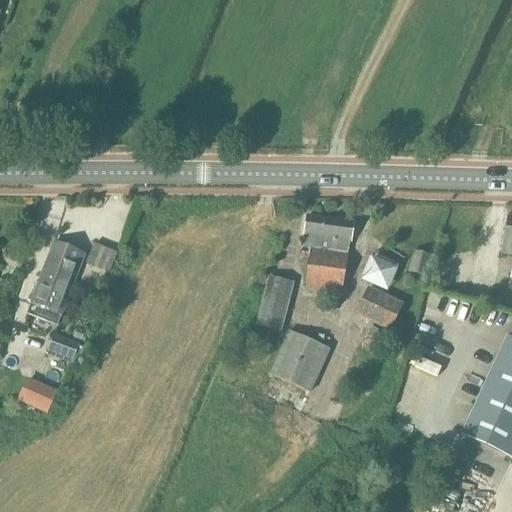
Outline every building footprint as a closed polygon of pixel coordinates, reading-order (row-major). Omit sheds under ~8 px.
[(341,295),(352,224),(306,217),(300,257),(308,258),(303,289),(341,295)] [(511,217),(506,217),(500,254),(511,256),(511,217)] [(56,328),(84,256),(53,245),(26,316),(56,328)] [(109,274),(117,254),(94,245),(85,265),(109,274)] [(423,285),(428,258),(412,254),(407,281),(423,285)] [(281,332),(293,285),(269,279),(257,326),(281,332)] [(389,331),(401,306),(368,290),(355,315),(389,331)] [(379,357),(389,338),(371,328),(361,347),(379,357)] [(310,393),(328,351),(288,333),(269,375),(310,393)] [(72,362),(79,345),(54,335),(47,352),(72,362)] [(460,435),(511,459),(511,458),(511,340),(505,337),(460,435)] [(46,417),(57,393),(27,380),(16,404),(46,417)]
